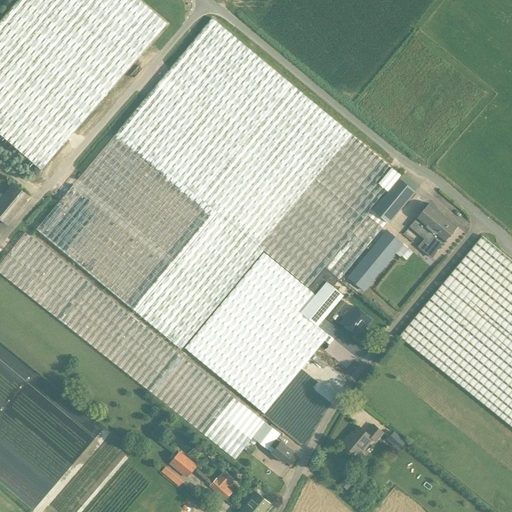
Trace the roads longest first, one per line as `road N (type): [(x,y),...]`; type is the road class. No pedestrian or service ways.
road 1 (unclassified): [(279,511),(350,382),(484,220)]
road 2 (unclassified): [(484,220),(206,1)]
road 3 (unclassified): [(0,151),(35,182),(56,182),(206,1)]
